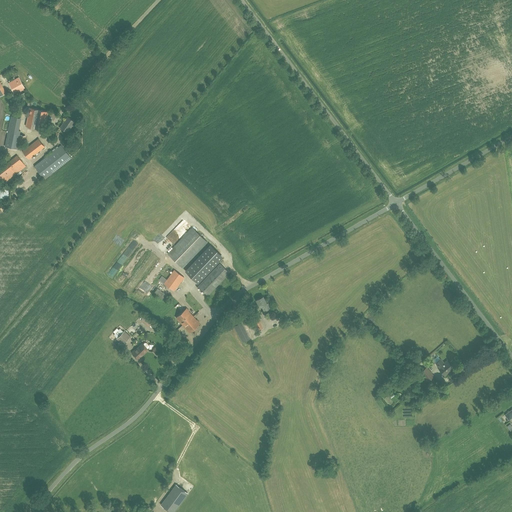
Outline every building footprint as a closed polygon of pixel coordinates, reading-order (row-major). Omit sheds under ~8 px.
[(9,83),(14,92),(15,94),(25,88),(19,77),(9,83)] [(26,126),(45,130),(47,123),(47,120),(47,119),(48,112),(31,108),(30,112),(28,112),(27,115),(28,115),(26,126)] [(5,146),(18,149),(21,135),(20,134),(20,131),(18,130),(20,118),(13,116),(10,132),(8,132),(5,146)] [(68,132),(75,122),(68,117),(61,127),(68,132)] [(45,147),(40,140),(39,139),(23,151),(24,152),(29,159),(45,147)] [(43,177),(45,179),(72,158),(61,145),(34,166),(43,177)] [(0,179),(1,179),(4,183),(26,166),(17,155),(0,168),(0,179)] [(29,189),(37,183),(34,178),(26,184),(29,189)] [(168,254),(183,268),(194,257),(208,242),(193,227),(168,254)] [(147,243),(145,245),(153,252),(155,250),(147,243)] [(211,245),(185,271),(194,279),(219,253),(211,245)] [(141,277),(157,259),(153,255),(137,273),(141,277)] [(160,268),(165,261),(163,260),(149,275),(152,277),(152,278),(155,281),(164,271),(160,268)] [(208,296),(230,273),(220,263),(198,285),(208,296)] [(118,265),(112,271),(116,275),(122,268),(118,265)] [(164,283),(174,291),(185,277),(175,270),(167,280),(162,276),(159,280),(164,283)] [(154,289),(156,291),(154,293),(165,302),(169,297),(156,287),(154,289)] [(260,307),(262,306),(265,311),(271,308),(268,303),(267,303),(263,296),(257,300),(260,307)] [(187,308),(182,313),(195,328),(200,323),(187,308)] [(195,328),(182,313),(176,317),(190,332),(195,328)] [(140,319),(142,320),(141,321),(149,327),(153,322),(143,314),(142,317),(140,315),(139,317),(141,318),(140,319)] [(258,331),(264,328),(258,317),(253,319),(258,331)] [(250,338),(241,322),(234,326),(243,342),(250,338)] [(114,335),(118,338),(117,339),(123,345),(130,337),(125,331),(124,332),(120,328),(114,335)] [(142,356),(148,350),(148,349),(149,347),(149,345),(147,343),(145,343),(143,344),(142,343),(136,349),(132,352),(138,360),(142,356)] [(415,353),(409,359),(416,366),(422,361),(415,353)] [(445,376),(454,368),(447,360),(444,363),(441,359),(436,363),(439,367),(438,368),(445,376)] [(426,382),(428,380),(428,381),(434,376),(427,367),(421,372),(419,374),(426,382)] [(398,383),(407,392),(415,385),(407,375),(398,383)] [(171,511),(173,511),(188,493),(176,485),(161,505),(171,511)]
